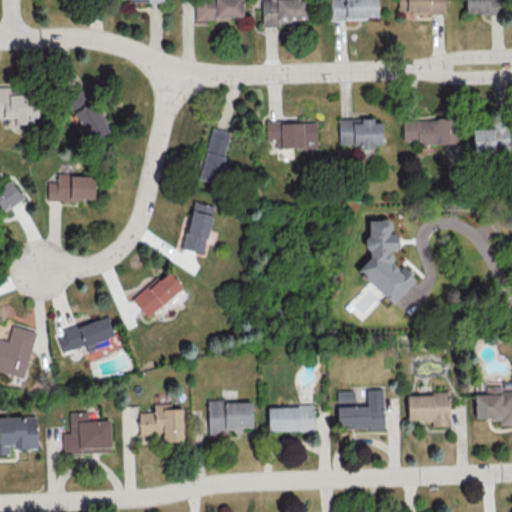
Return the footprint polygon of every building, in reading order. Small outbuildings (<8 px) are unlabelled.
[(242,0),(194,1),(194,19),(242,18),(242,0)] [(261,23),(308,22),(307,0),(280,0),(261,0),(261,23)] [(376,0),(365,0),(330,1),(330,19),(377,18),(376,0)] [(443,0),(429,0),(405,0),(406,13),(444,13),(443,0)] [(495,0),(484,0),(465,0),(465,13),(496,12),(495,0)] [(109,130),(83,83),(63,93),(89,141),(109,130)] [(0,117),(15,118),(15,124),(36,124),(36,93),(8,93),(8,87),(0,86),(0,117)] [(416,144),(456,143),(456,118),(401,119),(402,140),(416,140),(416,144)] [(381,143),(380,119),(361,119),(338,120),(338,143),(359,143),(359,148),(373,148),(373,144),(381,143)] [(265,121),(266,139),(275,139),(275,148),(316,147),(316,120),(265,121)] [(197,178),(217,183),(230,132),(210,127),(197,178)] [(472,154),(508,153),(507,127),(471,129),(472,154)] [(94,174),(56,174),(56,181),(46,181),(46,199),(93,200),(94,174)] [(0,213),(22,198),(9,179),(0,185),(0,213)] [(203,253),(212,204),(191,200),(182,249),(203,253)] [(392,303),(415,277),(400,264),(392,265),(391,254),(387,250),(395,250),(395,232),(391,232),(391,222),(387,219),(367,219),(368,233),(364,238),(364,247),(371,253),(355,271),(392,303)] [(144,316),(182,289),(168,270),(130,296),(144,316)] [(61,352),(84,345),(86,351),(108,344),(106,337),(113,335),(107,315),(62,329),(64,334),(56,337),(61,352)] [(473,393),(474,418),(498,418),(498,425),(511,424),(511,389),(500,390),(499,381),(484,382),(484,393),(473,393)] [(383,427),(382,388),(365,389),(366,405),(336,406),(336,424),(346,424),(346,428),(383,427)] [(406,420),(431,419),(431,425),(448,425),(448,392),(406,393),(406,420)] [(251,400),(206,401),(207,435),(226,435),(226,428),(251,427),(251,400)] [(182,440),(182,407),(171,408),(171,402),(153,403),(153,412),(138,412),(138,434),(161,433),(162,441),(182,440)] [(267,430),(313,430),(313,405),(267,405),(267,430)] [(109,419),(87,420),(86,412),(68,412),(69,432),(61,432),(62,454),(110,452),(109,419)] [(36,447),(35,416),(0,416),(0,453),(7,453),(7,448),(36,447)]
